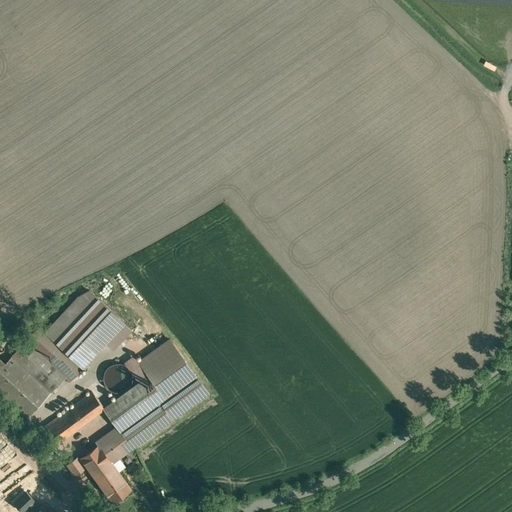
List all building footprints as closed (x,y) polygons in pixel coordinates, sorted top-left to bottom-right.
[(89,290),(78,296),(45,332),(82,367),(124,322),(89,290)] [(69,381),(82,367),(45,332),(39,327),(26,341),(65,376),(64,377),(69,381)] [(165,398),(196,376),(170,339),(138,361),(148,374),(165,398)] [(65,376),(26,341),(12,356),(51,391),(64,377),(65,376)] [(148,374),(138,361),(134,355),(124,363),(140,380),(148,374)] [(5,363),(0,368),(0,396),(25,419),(51,391),(12,356),(5,363)] [(121,363),(117,363),(114,363),(112,364),(110,365),(109,366),(107,367),(106,368),(105,370),(105,372),(104,373),(104,375),(103,376),(103,377),(104,379),(104,380),(104,382),(105,383),(106,385),(107,386),(108,387),(109,389),(111,389),(112,390),(114,391),(116,391),(118,391),(121,391),(123,390),(125,389),(126,389),(127,388),(129,386),(130,384),(131,382),(132,380),(132,379),(132,377),(132,375),(132,373),(131,372),(131,371),(130,369),(128,367),(126,366),(125,365),(123,364),(121,363)] [(140,380),(104,407),(104,408),(117,426),(120,430),(159,402),(165,398),(148,374),(140,380)] [(159,402),(171,420),(208,393),(196,376),(165,398),(159,402)] [(92,391),(73,405),(42,428),(54,445),(104,408),(104,407),(92,391)] [(159,402),(120,430),(132,448),(171,420),(159,402)] [(117,426),(96,441),(99,446),(111,463),(132,448),(120,430),(117,426)] [(99,446),(81,458),(112,501),(130,488),(111,463),(99,446)] [(77,457),(67,464),(75,475),(85,468),(77,457)]
